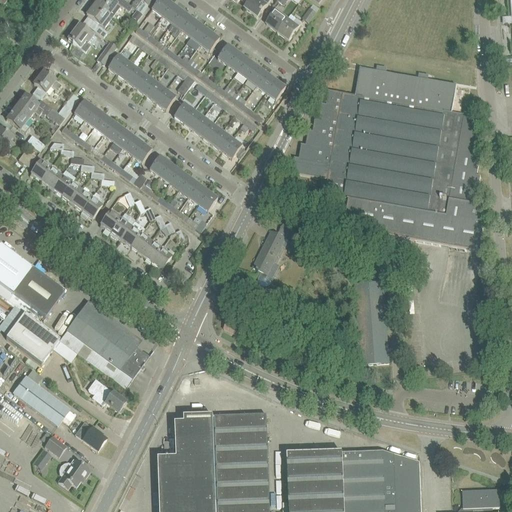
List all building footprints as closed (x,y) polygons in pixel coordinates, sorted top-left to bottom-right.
[(120,9),(117,7),(108,0),(98,0),(94,6),(112,19),(120,9)] [(118,0),(116,3),(129,13),(132,8),(130,7),(120,0),(118,0)] [(138,0),(135,0),(130,7),(132,8),(141,15),(148,6),(152,0),(141,0),(141,2),(138,0)] [(163,0),(160,0),(152,12),(161,19),(171,6),(163,0)] [(258,19),(264,11),(271,1),(269,0),(263,0),(261,3),(257,0),(252,0),(245,10),(258,19)] [(86,16),(94,23),(101,28),(104,30),(112,19),(94,6),(86,16)] [(181,13),(171,6),(161,19),(171,26),(181,13)] [(319,11),(319,10),(313,6),(303,20),(309,25),(319,11)] [(171,26),(180,33),(190,20),(181,13),(171,26)] [(276,13),(267,26),(278,34),(287,21),(276,13)] [(302,24),(291,15),(287,21),(278,34),(289,42),(299,30),(298,29),(302,24)] [(190,20),(180,33),(190,40),(200,27),(190,20)] [(89,29),(103,40),(107,34),(93,24),(89,29)] [(138,28),(135,33),(145,40),(148,36),(154,27),(149,24),(143,32),(138,28)] [(96,40),(86,33),(78,27),(68,41),(85,54),(90,47),(91,48),(96,40)] [(200,27),(190,40),(200,47),(209,34),(200,27)] [(209,54),(219,41),(209,34),(200,47),(209,54)] [(158,43),(148,36),(145,40),(155,47),(158,43)] [(132,37),(129,41),(139,49),(142,44),(132,37)] [(158,43),(155,47),(164,54),(168,50),(167,50),(172,44),(168,40),(163,47),(158,43)] [(103,67),(117,49),(110,44),(97,62),(103,67)] [(133,64),(142,51),(148,56),(152,51),(142,44),(139,49),(129,61),(133,64)] [(227,47),(217,60),(227,68),(237,54),(227,47)] [(168,50),(164,54),(174,62),(177,58),(168,50)] [(161,59),(152,51),(148,56),(155,61),(150,68),(152,70),(158,62),(158,63),(161,59)] [(227,68),(237,75),(246,61),(237,54),(227,68)] [(118,57),(108,70),(117,78),(127,64),(118,57)] [(181,61),(177,58),(174,62),(184,69),(189,62),(184,58),(181,61)] [(161,59),(158,63),(168,70),(171,66),(161,59)] [(246,61),(237,75),(246,82),(256,69),(246,61)] [(189,62),(184,69),(197,79),(200,75),(191,68),(193,65),(189,62)] [(127,64),(117,78),(127,85),(137,71),(127,64)] [(181,73),(171,66),(168,70),(178,77),(181,73)] [(256,69),(246,82),(256,89),(266,76),(256,69)] [(137,71),(127,85),(137,92),(147,78),(137,71)] [(484,254),(483,238),(481,206),(480,206),(480,207),(479,207),(481,193),(482,193),(478,192),(480,178),(481,178),(477,177),(479,164),(480,164),(480,163),(476,162),(478,149),(479,149),(479,148),(475,147),(477,134),(478,133),(473,133),(476,119),(477,119),(452,114),(456,88),(361,72),(356,97),(329,92),(326,107),(322,106),(320,120),(315,119),(313,133),(308,133),(306,147),(301,146),(299,160),(294,160),(292,175),(315,179),(328,181),(327,184),(322,183),(320,195),(325,196),(325,197),(349,201),(344,229),(342,229),(342,230),(486,255),(484,254)] [(38,89),(33,96),(41,102),(51,89),(57,94),(62,88),(55,83),(55,82),(43,73),(34,86),(38,89)] [(184,82),(178,90),(185,96),(194,83),(181,73),(178,77),(184,82)] [(214,85),(200,75),(197,79),(211,89),(214,85)] [(221,76),(216,83),(219,85),(224,78),(221,76)] [(256,89),(266,96),(275,83),(266,76),(256,89)] [(147,78),(137,92),(146,99),(156,86),(147,78)] [(208,93),(194,83),(185,96),(189,99),(191,96),(194,98),(198,92),(205,97),(208,93)] [(275,103),(285,90),(275,83),(266,96),(275,103)] [(214,85),(211,89),(221,96),(227,88),(221,84),(218,88),(214,85)] [(146,99),(156,106),(166,93),(156,86),(146,99)] [(236,95),(227,88),(221,96),(230,103),(236,95)] [(166,113),(176,100),(166,93),(156,106),(166,113)] [(218,100),(208,93),(205,97),(215,104),(218,100)] [(246,103),(236,95),(230,103),(240,110),(246,103)] [(79,101),(72,96),(58,115),(64,120),(79,101)] [(18,110),(16,109),(16,110),(29,120),(33,113),(39,117),(43,112),(25,98),(20,103),(22,104),(18,110)] [(227,107),(218,100),(215,104),(224,111),(227,107)] [(74,117),(83,124),(93,110),(84,103),(74,117)] [(246,103),(240,110),(250,117),(252,114),(245,108),(248,104),(246,103)] [(184,106),(174,119),(183,126),(193,113),(184,106)] [(227,107),(224,111),(234,118),(237,114),(227,107)] [(7,122),(15,128),(25,136),(30,130),(24,126),(29,120),(16,110),(15,111),(16,112),(12,117),(11,116),(7,122)] [(59,127),(65,120),(64,120),(58,115),(52,110),(46,118),(59,127)] [(93,131),(103,117),(93,110),(83,124),(93,131)] [(193,113),(183,126),(193,133),(203,120),(193,113)] [(246,121),(237,114),(234,118),(243,126),(246,121)] [(262,121),(252,114),(250,117),(259,125),(262,121)] [(91,134),(100,141),(103,138),(113,124),(103,117),(93,131),(91,134)] [(193,133),(203,140),(212,127),(203,120),(193,133)] [(256,128),(246,121),(243,126),(253,132),(256,128)] [(113,124),(103,138),(112,145),(122,131),(113,124)] [(212,127),(203,140),(212,147),(222,134),(212,127)] [(64,128),(61,132),(71,140),(75,136),(64,128)] [(0,148),(8,155),(13,148),(8,145),(12,139),(0,130),(0,148)] [(122,131),(112,145),(122,152),(132,138),(122,131)] [(222,134),(212,147),(222,155),(232,141),(222,134)] [(84,143),(75,136),(71,140),(81,147),(84,143)] [(44,147),(32,137),(26,144),(39,154),(44,147)] [(122,152),(132,159),(142,146),(132,138),(122,152)] [(236,144),(233,143),(232,141),(222,155),(232,162),(245,143),(240,139),(236,144)] [(94,150),(84,143),(81,147),(91,154),(94,150)] [(141,166),(151,153),(142,146),(132,159),(141,166)] [(104,157),(94,150),(91,154),(100,161),(104,157)] [(25,153),(18,162),(28,169),(35,160),(25,153)] [(104,157),(100,161),(110,169),(113,164),(104,157)] [(71,159),(70,165),(81,166),(83,167),(84,160),(73,159),(71,159)] [(159,159),(150,172),(159,179),(169,166),(159,159)] [(31,176),(41,184),(53,168),(47,164),(46,166),(41,162),(31,176)] [(123,171),(113,164),(110,169),(119,176),(123,171)] [(81,166),(80,173),(91,174),(93,174),(94,168),(83,167),(81,166)] [(159,179),(169,186),(179,173),(169,166),(159,179)] [(58,172),(53,168),(41,184),(51,191),(61,177),(56,174),(58,172)] [(132,178),(123,171),(119,176),(129,183),(132,178)] [(179,193),(188,180),(179,173),(169,186),(179,193)] [(146,180),(140,176),(133,185),(147,195),(150,191),(157,182),(151,178),(144,187),(142,186),(146,180)] [(61,177),(51,191),(61,199),(73,183),(67,179),(66,181),(61,177)] [(188,180),(179,193),(188,200),(198,187),(188,180)] [(78,187),(73,183),(61,199),(71,206),(81,192),(77,189),(78,187)] [(208,194),(198,187),(188,200),(198,207),(208,194)] [(150,191),(147,195),(157,203),(160,198),(150,191)] [(86,196),(81,192),(71,206),(82,214),(93,198),(88,194),(86,196)] [(130,194),(124,197),(130,209),(135,206),(134,205),(130,194)] [(207,214),(217,201),(208,194),(198,207),(207,214)] [(93,198),(82,214),(92,221),(102,208),(97,204),(100,200),(99,198),(95,195),(93,198)] [(160,198),(157,203),(166,210),(173,201),(172,201),(172,202),(168,199),(165,202),(160,198)] [(177,204),(173,201),(166,210),(176,217),(179,213),(174,209),(177,204)] [(140,202),(134,205),(135,206),(140,216),(146,214),(145,212),(140,202)] [(150,209),(145,212),(146,214),(150,224),(156,221),(155,220),(150,209)] [(179,213),(176,217),(185,224),(189,220),(179,213)] [(125,216),(124,216),(122,219),(117,215),(115,217),(110,214),(100,227),(111,235),(125,216)] [(126,225),(130,220),(125,216),(111,235),(121,242),(131,229),(126,225)] [(161,217),(155,220),(156,221),(161,231),(166,229),(166,227),(161,217)] [(201,222),(198,227),(189,220),(185,224),(199,234),(206,225),(201,222)] [(166,229),(171,239),(177,236),(176,235),(171,224),(166,227),(166,229)] [(280,234),(293,241),(297,233),(284,226),(280,234)] [(135,232),(131,229),(121,242),(131,250),(143,234),(137,230),(135,232)] [(182,232),(176,235),(177,236),(182,247),(186,241),(182,232)] [(148,238),(143,234),(131,250),(141,257),(151,244),(146,240),(148,238)] [(262,257),(260,256),(253,270),(257,272),(256,273),(258,274),(259,273),(268,277),(286,241),(272,234),(264,249),(266,250),(262,257)] [(320,241),(318,249),(334,253),(337,246),(320,241)] [(157,245),(156,247),(151,244),(141,257),(151,265),(163,249),(157,245)] [(0,297),(8,303),(13,297),(32,270),(0,246),(0,297)] [(166,255),(168,253),(163,249),(151,265),(162,272),(172,259),(166,255)] [(32,270),(13,297),(45,321),(65,294),(32,270)] [(355,286),(361,367),(389,364),(383,284),(355,286)] [(66,334),(59,343),(77,357),(83,361),(125,392),(133,381),(149,359),(136,350),(138,348),(85,309),(79,317),(66,334)] [(24,317),(6,341),(41,367),(59,343),(24,317)] [(244,326),(230,319),(224,331),(238,338),(244,326)] [(69,413),(25,380),(13,396),(57,429),(62,423),(68,428),(75,418),(69,413)] [(113,395),(95,382),(88,392),(94,397),(92,399),(104,408),(105,405),(118,415),(126,404),(113,394),(113,395)] [(2,439),(12,444),(18,432),(20,433),(27,419),(13,412),(15,408),(3,403),(0,408),(0,422),(15,429),(13,432),(7,429),(2,439)] [(269,511),(266,418),(185,420),(185,426),(176,427),(177,462),(159,462),(160,511),(421,511),(420,465),(383,454),(288,458),(289,511),(269,511)] [(102,438),(103,437),(92,430),(92,431),(84,425),(75,437),(98,454),(107,442),(102,438)] [(52,439),(45,450),(59,460),(66,449),(52,439)] [(43,453),(34,466),(41,472),(51,459),(43,453)] [(59,473),(60,478),(62,479),(58,485),(68,492),(71,487),(76,490),(84,479),(86,480),(90,474),(73,462),(70,466),(69,465),(64,466),(61,468),(59,473)] [(461,511),(459,511),(492,511),(493,510),(500,510),(500,492),(463,493),(463,511),(461,511)] [(24,496),(22,502),(31,506),(33,499),(24,496)]
